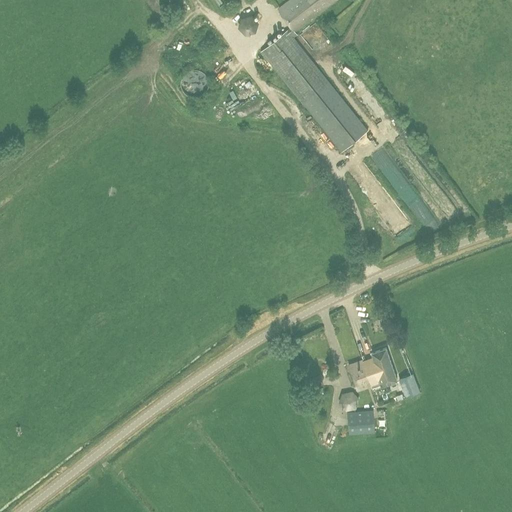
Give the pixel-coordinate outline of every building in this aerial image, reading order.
[(290,0),(278,10),(291,27),(295,31),(335,0),(290,0)] [(234,17),(243,9),(239,4),(230,13),(234,17)] [(261,22),(250,4),(240,10),(251,28),(261,22)] [(211,22),(205,29),(212,35),(218,27),(211,22)] [(367,130),(329,82),(293,37),(297,34),(295,31),(291,27),(261,51),(303,103),(341,151),(367,130)] [(322,47),(331,61),(348,49),(338,36),(322,47)] [(188,96),(193,97),(198,97),(203,95),(206,91),(208,87),(209,82),(206,76),(202,72),(196,70),(190,70),(185,73),(182,79),(181,84),(182,88),(184,93),(188,96)] [(374,357),(363,361),(362,360),(349,365),(357,389),(371,384),(380,381),(381,385),(397,379),(386,347),(372,352),(374,357)] [(334,367),(326,369),(328,378),(335,377),(334,367)] [(413,372),(399,377),(407,396),(420,391),(413,372)] [(346,409),(355,407),(358,399),(352,392),(343,394),(340,402),(346,409)] [(348,412),(350,434),(375,432),(373,411),(348,412)]
